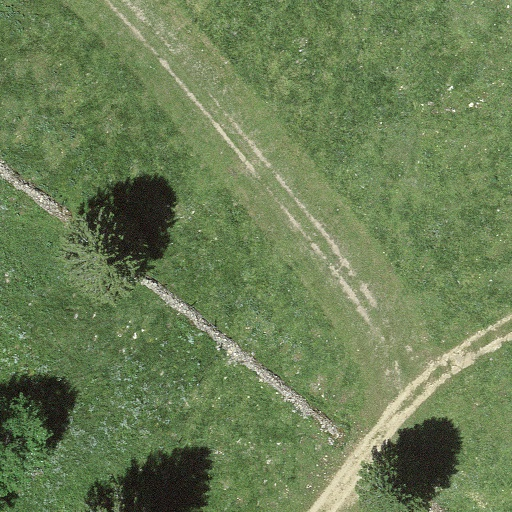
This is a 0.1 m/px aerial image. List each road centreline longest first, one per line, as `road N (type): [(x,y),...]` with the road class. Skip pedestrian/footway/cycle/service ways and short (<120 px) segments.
road 1 (track): [(404,419),(395,346),(373,307),(114,0)]
road 2 (track): [(511,332),(404,419),(332,511)]
